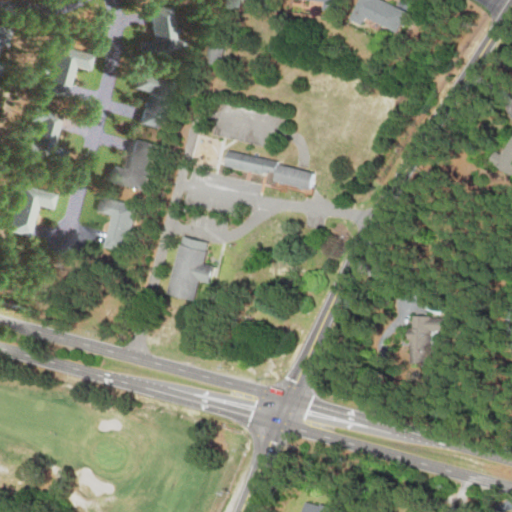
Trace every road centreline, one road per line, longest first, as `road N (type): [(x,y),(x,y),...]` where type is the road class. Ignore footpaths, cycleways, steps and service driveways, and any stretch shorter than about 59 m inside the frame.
road 1 (secondary): [(0,324),(511,463)]
road 2 (secondary): [(511,489),(0,350)]
road 3 (residential): [(502,6),(491,0),(0,8)]
road 4 (tertiary): [(505,0),(347,268),(280,427)]
road 5 (residential): [(108,0),(116,70),(63,262)]
